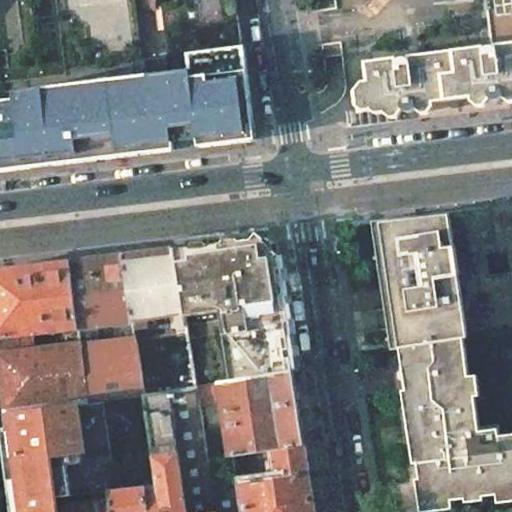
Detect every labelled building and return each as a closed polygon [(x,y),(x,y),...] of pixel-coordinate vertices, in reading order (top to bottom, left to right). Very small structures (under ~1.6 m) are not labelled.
[(55,0),(65,68),(140,59),(131,0),(55,0)] [(225,30),(223,16),(230,15),(236,6),(234,0),(176,0),(177,4),(161,5),(169,56),(233,48),(231,36),(225,30)] [(511,0),(487,0),(494,44),(496,44),(498,45),(500,47),(499,43),(511,41),(511,0)] [(241,47),(236,6),(230,15),(223,16),(225,30),(231,36),(233,48),(241,47)] [(511,41),(499,43),(500,47),(498,45),(496,44),(494,44),(491,45),(489,46),(487,48),(487,44),(454,48),(412,54),(412,57),(409,56),(407,55),(405,55),(402,56),(400,58),(399,60),(398,56),(368,59),(371,79),(364,80),(357,89),(359,106),(366,109),(373,108),(378,112),(386,111),(393,116),(400,115),(403,111),(405,107),(407,110),(409,111),(410,112),(413,112),(416,111),(418,109),(420,106),(425,111),(431,111),(436,105),(435,100),(446,99),(473,95),(474,99),(481,105),(488,104),(493,97),(494,99),(497,99),(500,100),(502,98),(505,96),(511,100),(511,41)] [(247,91),(241,48),(203,54),(206,72),(207,84),(208,92),(209,97),(247,91)] [(215,144),(209,97),(208,92),(207,84),(206,72),(203,54),(190,56),(192,71),(151,76),(149,79),(150,84),(137,85),(146,152),(185,148),(215,144)] [(151,76),(41,90),(44,92),(44,97),(58,95),(137,85),(150,84),(149,79),(151,76)] [(66,162),(146,152),(137,85),(58,95),(66,162)] [(0,101),(0,170),(66,162),(58,95),(44,97),(44,92),(41,90),(15,93),(15,100),(0,101)] [(253,139),(247,91),(209,97),(215,144),(253,139)] [(354,124),(404,118),(403,111),(400,115),(393,116),(386,111),(378,112),(373,108),(366,109),(359,106),(350,107),(352,121),(353,121),(354,124)] [(393,346),(403,345),(467,337),(471,337),(511,331),(511,202),(493,205),(374,219),(393,346)] [(293,372),(276,258),(264,249),(252,240),(175,250),(184,314),(185,317),(218,311),(228,382),(293,372)] [(123,256),(133,321),(149,319),(150,325),(155,324),(154,319),(169,316),(184,314),(175,250),(123,256)] [(123,256),(71,262),(79,329),(81,345),(89,402),(104,400),(144,395),(135,337),(133,321),(123,256)] [(0,339),(38,334),(79,329),(71,262),(0,270),(0,339)] [(193,374),(186,327),(185,317),(184,314),(169,316),(171,328),(164,329),(165,333),(135,337),(144,395),(195,387),(193,374)] [(38,334),(0,339),(0,372),(5,413),(26,410),(36,409),(62,406),(89,402),(81,345),(40,350),(38,334)] [(482,429),(477,394),(483,393),(480,373),(472,374),(467,337),(403,345),(409,388),(405,388),(416,462),(421,461),(505,450),(503,434),(501,426),(482,429)] [(217,384),(196,387),(199,405),(221,402),(222,411),(217,412),(218,417),(223,416),(229,457),(233,456),(265,451),(269,450),(274,449),(305,444),(293,372),(228,382),(217,384)] [(236,511),(233,483),(223,483),(210,482),(207,460),(199,405),(196,387),(195,387),(144,395),(156,473),(155,473),(115,478),(106,479),(108,492),(109,493),(110,500),(111,511),(236,511)] [(11,458),(18,511),(61,511),(61,507),(60,499),(108,492),(106,479),(115,478),(104,400),(89,402),(62,406),(36,409),(26,410),(28,424),(7,427),(8,428),(8,429),(8,430),(9,432),(11,433),(12,434),(14,435),(20,435),(23,457),(11,458)] [(7,427),(28,424),(26,410),(5,413),(7,427)] [(7,427),(11,458),(23,457),(20,435),(14,435),(12,434),(11,433),(9,432),(8,430),(8,429),(8,428),(7,427)] [(511,432),(503,434),(505,450),(421,461),(423,476),(419,477),(424,511),(456,507),(455,498),(468,497),(469,500),(488,499),(487,494),(499,493),(501,501),(511,500),(511,432)] [(236,511),(315,511),(305,444),(274,449),(269,450),(271,465),(276,464),(278,477),(241,481),(241,483),(233,483),(236,511)] [(236,474),(267,469),(265,451),(233,456),(236,474)] [(223,483),(219,458),(207,460),(210,482),(223,483)] [(111,511),(110,500),(61,507),(61,511),(111,511)]
